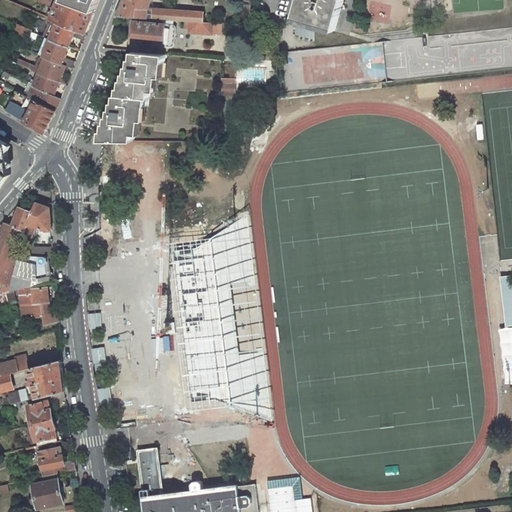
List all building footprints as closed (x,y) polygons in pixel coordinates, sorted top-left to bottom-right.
[(62,0),(60,0),(58,7),(53,19),(54,20),(62,0)] [(68,0),(62,0),(54,20),(59,22),(87,34),(96,11),(69,0),(68,0)] [(68,0),(69,0),(96,11),(100,0),(68,0)] [(122,0),(120,6),(149,8),(151,0),(122,0)] [(300,0),(296,16),(336,28),(344,0),(300,0)] [(138,17),(165,19),(166,10),(149,8),(120,6),(117,16),(138,17)] [(166,10),(165,19),(166,19),(191,21),(204,22),(205,13),(166,10)] [(165,23),(166,19),(165,19),(138,17),(138,21),(136,21),(134,43),(146,44),(154,44),(173,46),(176,44),(177,27),(175,24),(165,23)] [(47,37),(52,39),(59,22),(54,20),(47,37)] [(213,33),(214,22),(204,22),(191,21),(191,32),(213,33)] [(59,22),(52,39),(70,46),(75,36),(85,40),(87,34),(59,22)] [(13,35),(25,40),(29,29),(18,24),(13,35)] [(511,26),(287,51),(288,63),(283,63),(286,93),(511,68),(511,26)] [(40,54),(42,54),(45,56),(52,39),(47,37),(40,54)] [(70,46),(52,39),(45,56),(46,56),(67,65),(74,68),(77,61),(65,57),(70,46)] [(153,52),(154,44),(146,44),(145,52),(153,52)] [(28,49),(21,46),(19,51),(26,54),(28,49)] [(166,54),(134,51),(134,58),(131,58),(130,65),(128,65),(128,73),(125,72),(125,79),(123,79),(122,87),(120,87),(119,94),(117,94),(116,102),(114,101),(113,109),(111,109),(110,116),(108,116),(108,123),(106,123),(105,130),(103,130),(102,140),(113,140),(124,141),(134,141),(135,133),(137,134),(138,126),(140,126),(141,119),(143,119),(144,112),(146,112),(146,105),(149,105),(149,98),(152,98),(152,90),(154,90),(155,82),(157,83),(158,76),(160,76),(161,69),(163,69),(164,62),(166,62),(166,54)] [(37,66),(41,68),(46,56),(45,56),(42,54),(37,66)] [(19,63),(40,72),(61,82),(67,65),(46,56),(41,68),(37,66),(21,59),(19,63)] [(30,83),(35,85),(55,95),(61,82),(40,72),(36,82),(32,80),(30,83)] [(222,93),(232,94),(232,78),(222,78),(222,93)] [(24,93),(29,96),(35,85),(30,83),(29,82),(24,93)] [(35,85),(29,96),(57,110),(62,98),(55,95),(35,85)] [(6,109),(45,133),(54,116),(57,110),(29,96),(24,93),(18,90),(6,109)] [(5,160),(4,151),(8,145),(0,139),(0,187),(12,174),(7,170),(5,160)] [(136,146),(117,147),(119,185),(142,184),(144,214),(168,213),(166,177),(167,177),(165,144),(136,146)] [(27,231),(25,237),(32,240),(37,235),(40,228),(47,230),(52,230),(51,207),(37,202),(33,212),(29,224),(27,231)] [(29,224),(33,212),(20,207),(13,225),(27,231),(29,224)] [(119,215),(120,227),(136,226),(135,214),(119,215)] [(27,231),(13,225),(6,223),(0,237),(0,248),(19,256),(20,256),(25,237),(27,231)] [(12,284),(19,256),(0,248),(0,279),(5,281),(12,284)] [(33,286),(48,282),(52,281),(49,258),(20,256),(19,256),(12,284),(9,292),(14,290),(20,289),(33,286)] [(511,274),(501,276),(506,326),(511,325),(511,274)] [(5,281),(2,294),(9,292),(12,284),(5,281)] [(43,315),(44,315),(43,303),(35,304),(33,287),(33,286),(20,289),(24,317),(43,315)] [(52,313),(49,286),(33,287),(35,304),(43,303),(44,315),(43,315),(45,326),(60,322),(60,321),(59,321),(58,313),(52,313)] [(10,302),(17,300),(14,290),(9,292),(2,294),(0,294),(0,302),(9,300),(10,302)] [(65,391),(61,360),(30,368),(33,379),(25,381),(27,387),(34,385),(37,398),(65,391)] [(17,361),(0,364),(0,376),(10,374),(20,371),(17,361)] [(0,391),(14,388),(10,374),(0,376),(0,391)] [(9,393),(10,396),(12,404),(29,400),(26,389),(9,393)] [(0,407),(12,404),(10,396),(0,398),(0,407)] [(31,422),(32,423),(55,418),(53,408),(51,409),(49,401),(29,405),(30,413),(29,415),(31,422)] [(57,427),(55,418),(32,423),(32,424),(31,425),(33,432),(35,433),(37,441),(57,436),(56,428),(57,427)] [(63,455),(61,447),(40,451),(45,476),(77,469),(76,462),(66,464),(64,454),(63,455)] [(170,511),(170,505),(164,506),(160,478),(157,479),(155,464),(158,463),(157,449),(139,451),(146,511),(170,511)] [(267,480),(271,511),(313,511),(311,497),(304,498),(300,475),(267,480)] [(37,498),(39,508),(64,502),(64,501),(65,499),(64,495),(62,493),(59,479),(34,485),(37,498)] [(259,511),(256,484),(204,490),(203,482),(200,480),(194,481),(192,484),(193,492),(187,492),(189,511),(259,511)] [(0,493),(10,492),(9,484),(0,485),(0,493)] [(189,511),(187,492),(169,495),(170,505),(170,511),(189,511)]
